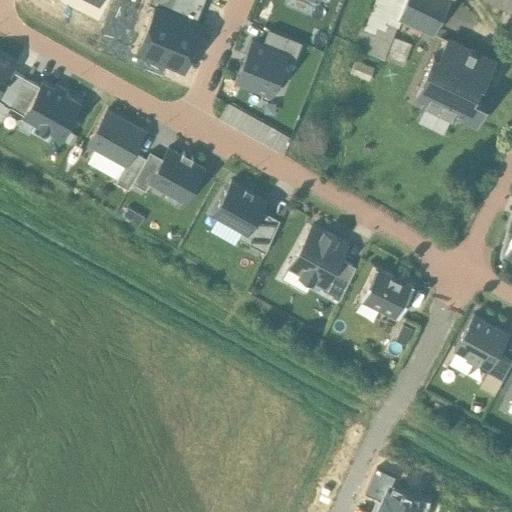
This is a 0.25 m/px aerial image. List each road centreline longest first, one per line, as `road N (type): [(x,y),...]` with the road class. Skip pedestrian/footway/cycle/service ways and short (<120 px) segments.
road 1 (residential): [(193,119),(465,270)]
road 2 (residential): [(341,511),(465,270)]
road 3 (residential): [(0,13),(193,119)]
road 4 (residential): [(241,0),(193,119)]
